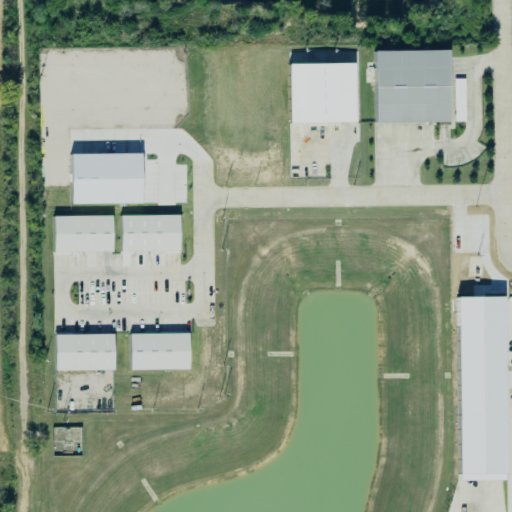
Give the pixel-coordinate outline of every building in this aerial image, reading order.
[(374,123),(448,122),(447,50),(373,51),(374,123)] [(287,64),(288,123),(353,122),(352,63),(287,64)] [(464,78),(453,79),(454,122),(465,121),(464,78)] [(70,203),(140,203),(140,153),(69,154),(70,203)] [(111,215),(52,216),(53,252),(111,251),(111,215)] [(178,215),(120,215),(120,252),(178,251),(178,215)] [(187,333),(129,334),(129,370),(188,369),(187,333)] [(112,334),(54,334),(54,371),(112,370),(112,334)]
